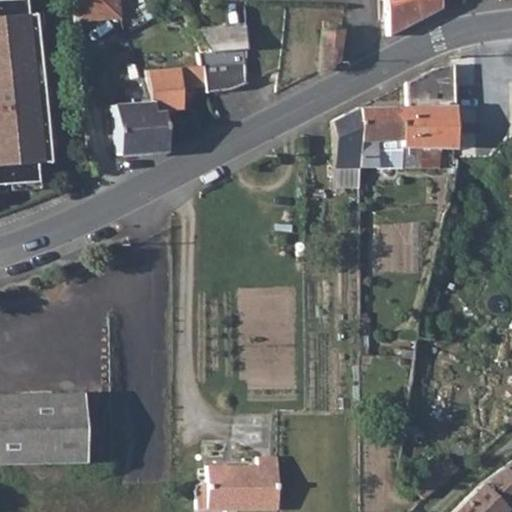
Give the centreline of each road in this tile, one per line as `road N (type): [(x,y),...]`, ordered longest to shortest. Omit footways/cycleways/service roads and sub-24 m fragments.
road 1 (tertiary): [(0,252),(174,177),(357,79)]
road 2 (tertiary): [(357,79),(449,35),(511,24)]
